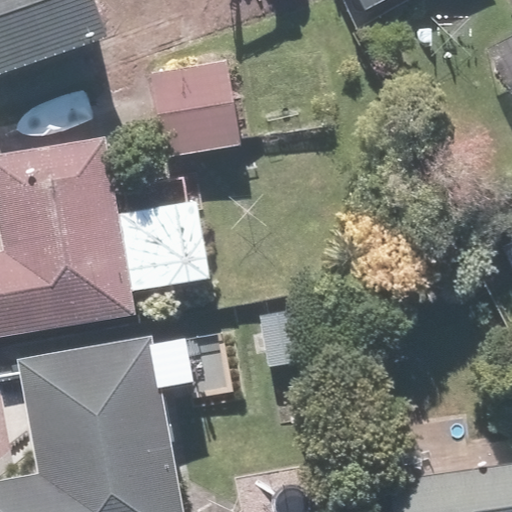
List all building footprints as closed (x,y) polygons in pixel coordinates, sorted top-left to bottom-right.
[(0,0),(0,68),(115,31),(105,0),(0,0)] [(245,143),(235,55),(157,63),(166,151),(245,143)] [(0,331),(137,306),(133,287),(213,272),(200,199),(120,213),(105,132),(0,151),(0,228),(4,247),(0,247),(0,331)] [(307,358),(301,309),(260,315),(267,364),(307,358)] [(0,511),(189,511),(154,330),(18,357),(40,471),(0,478),(0,511)] [(511,511),(511,461),(393,476),(397,511),(511,511)]
